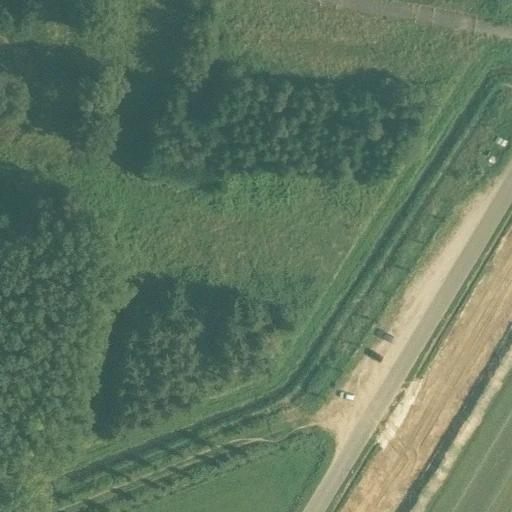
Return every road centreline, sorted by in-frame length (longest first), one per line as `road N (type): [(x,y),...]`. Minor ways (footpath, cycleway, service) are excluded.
road 1 (unclassified): [(312,511),(511,183)]
road 2 (track): [(318,0),(511,35)]
